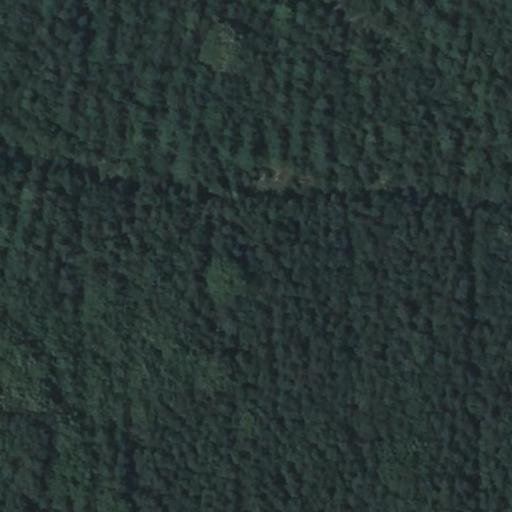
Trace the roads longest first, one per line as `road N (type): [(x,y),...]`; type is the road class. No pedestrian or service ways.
road 1 (track): [(511,213),(0,96)]
road 2 (track): [(283,0),(511,204)]
